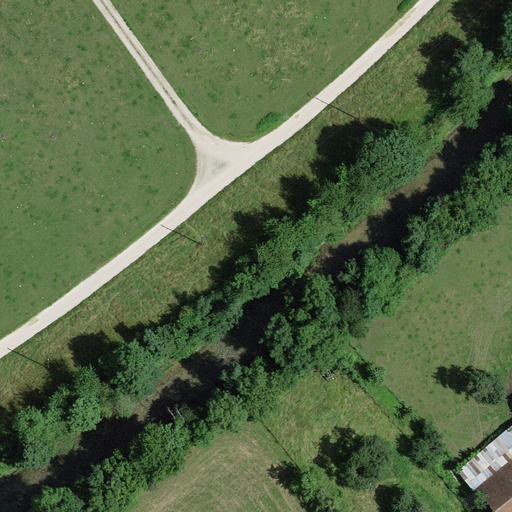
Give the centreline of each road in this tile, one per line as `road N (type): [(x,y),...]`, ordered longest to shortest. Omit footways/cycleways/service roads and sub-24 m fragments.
road 1 (track): [(416,0),(91,288),(0,351)]
road 2 (track): [(223,172),(99,0)]
